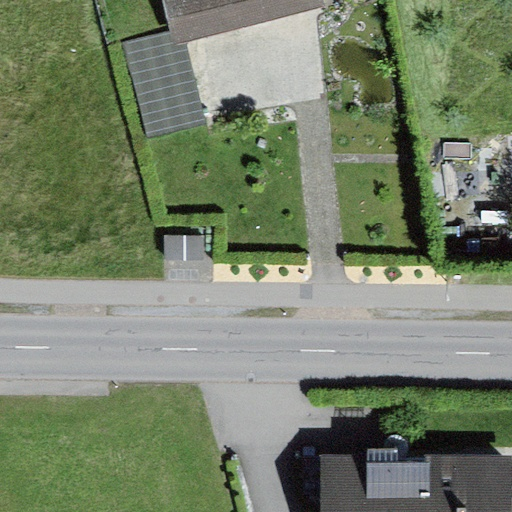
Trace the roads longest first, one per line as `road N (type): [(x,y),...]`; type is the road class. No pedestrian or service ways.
road 1 (secondary): [(511,358),(0,351)]
road 2 (unknown): [(236,354),(274,511)]
